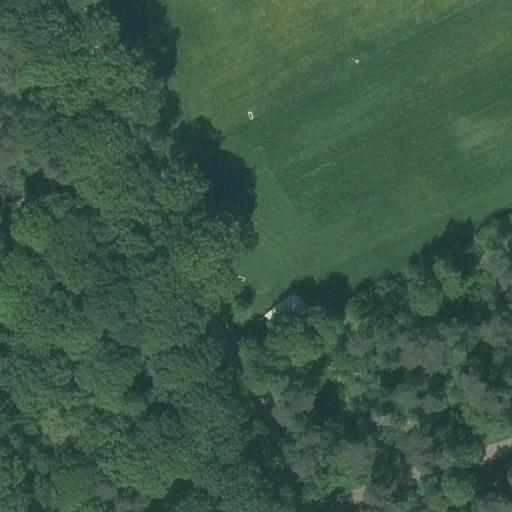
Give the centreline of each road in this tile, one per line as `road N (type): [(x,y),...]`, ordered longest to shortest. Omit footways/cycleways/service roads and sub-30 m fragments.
road 1 (track): [(293,511),(75,0)]
road 2 (track): [(511,445),(301,511)]
